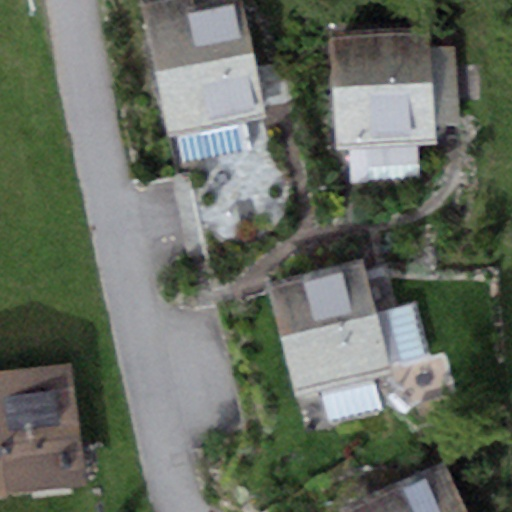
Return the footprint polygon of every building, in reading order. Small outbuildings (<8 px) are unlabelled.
[(190,0),(182,0),(140,9),(153,71),(250,52),(238,0),(235,0),(192,9),(190,0)] [(428,26),(330,32),(335,103),(337,146),(348,146),(350,181),(422,176),(420,143),(437,142),(436,126),(460,125),(456,45),(429,46),(428,26)] [(250,52),(153,71),(167,136),(177,134),(184,170),(252,156),(245,120),(263,117),(250,52)] [(365,264),(270,287),(295,393),(321,386),(329,422),(382,409),(373,372),(431,358),(418,301),(403,305),(376,311),(365,264)] [(73,366),(0,375),(0,493),(87,481),(73,366)] [(341,511),(466,511),(445,463),(375,494),(340,509),(341,511)]
